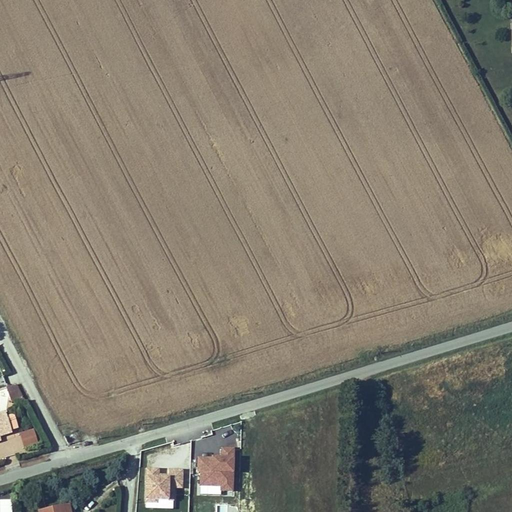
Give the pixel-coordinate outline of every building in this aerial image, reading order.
[(20,391),(17,384),(7,387),(9,394),(20,391)] [(20,391),(9,394),(11,402),(26,402),(20,391)] [(0,437),(11,435),(6,413),(0,414),(0,437)] [(8,415),(12,431),(18,430),(14,414),(8,415)] [(23,448),(38,444),(33,429),(19,433),(23,448)] [(221,448),(221,457),(199,456),(198,494),(234,495),(235,448),(221,448)] [(159,477),(160,469),(145,468),(145,502),(173,502),(174,488),(183,488),(183,469),(169,469),(169,477),(159,477)]
